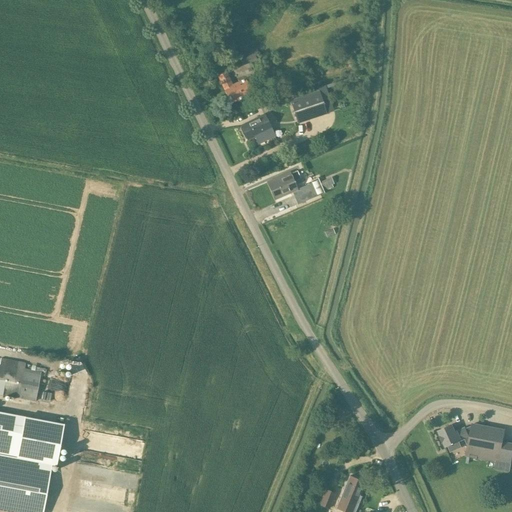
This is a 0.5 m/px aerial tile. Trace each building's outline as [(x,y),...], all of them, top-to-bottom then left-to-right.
[(260,60),(256,48),(237,55),(242,66),(260,60)] [(253,95),(251,90),(257,87),(252,76),(232,85),(226,72),(218,76),(230,103),(237,100),(238,102),(253,95)] [(290,100),(297,123),(325,113),(317,91),(290,100)] [(271,129),(264,114),(241,125),(248,140),(271,129)] [(324,193),(324,191),(320,182),(319,179),(297,189),(294,181),(300,178),(297,171),(290,173),(267,182),(274,199),(292,192),(297,205),(324,193)] [(331,177),(320,182),(324,191),(333,187),(332,185),(334,184),(331,177)] [(335,234),(333,229),(324,232),(327,238),(335,234)] [(205,269),(203,285),(212,286),(214,270),(205,269)] [(35,402),(41,372),(25,369),(26,362),(0,358),(0,359),(0,395),(19,399),(20,396),(27,397),(27,400),(35,402)] [(66,423),(0,411),(0,509),(16,511),(46,511),(55,462),(58,463),(66,423)] [(446,447),(447,446),(449,451),(460,447),(458,441),(461,440),(464,438),(468,447),(472,425),(454,433),(451,426),(439,431),(446,447)] [(498,462),(502,442),(504,431),(496,429),(472,425),(468,447),(466,456),(490,460),(498,462)] [(359,496),(365,482),(349,476),(337,508),(347,511),(354,511),(360,496),(359,496)] [(329,509),(335,494),(325,490),(319,505),(329,509)]
